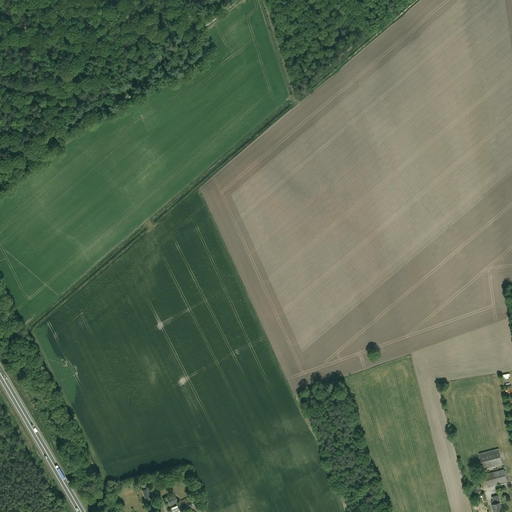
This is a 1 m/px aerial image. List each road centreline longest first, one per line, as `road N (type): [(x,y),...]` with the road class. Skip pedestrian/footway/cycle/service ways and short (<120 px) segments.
road 1 (track): [(231,0),(100,107)]
road 2 (trunk): [(81,511),(0,372)]
